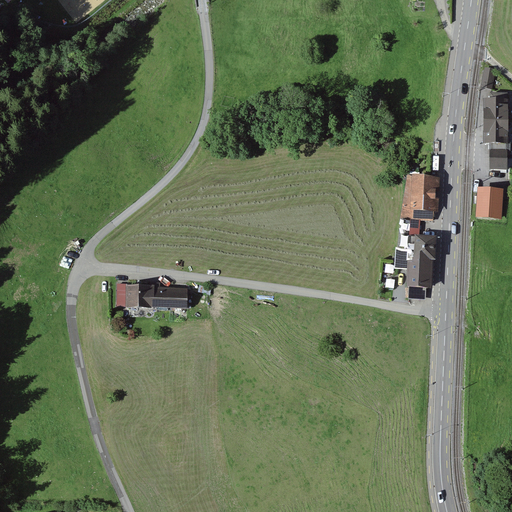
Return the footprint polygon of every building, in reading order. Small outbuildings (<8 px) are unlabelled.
[(490,93),(490,101),(506,102),(506,94),(490,93)] [(490,101),(485,101),(485,145),(509,146),(510,102),(506,102),(490,101)] [(508,152),(491,152),(491,172),(508,172),(508,152)] [(442,180),(407,178),(404,221),(434,223),(435,215),(439,215),(442,180)] [(503,192),(478,191),(476,220),(502,221),(503,192)] [(439,240),(411,239),(408,291),(434,292),(435,263),(438,264),(439,240)] [(128,285),(118,285),(118,309),(190,310),(190,288),(128,288),(128,285)]
